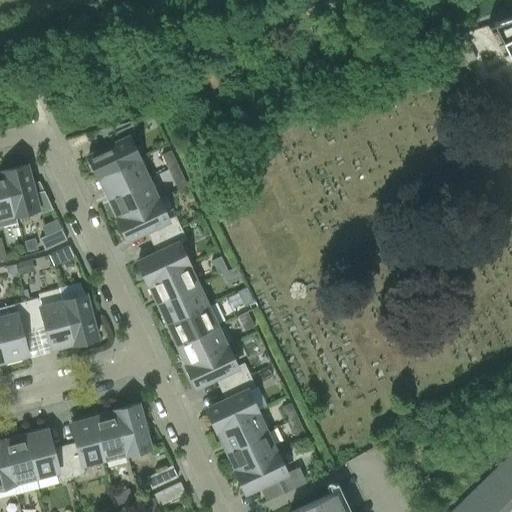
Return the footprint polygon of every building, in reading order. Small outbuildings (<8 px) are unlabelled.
[(511,17),(492,24),(506,52),(511,63),(511,17)] [(452,37),(458,49),(468,44),(462,33),(452,37)] [(458,49),(466,64),(476,59),(468,44),(458,49)] [(87,156),(97,178),(138,159),(128,138),(137,134),(131,122),(104,129),(111,145),(87,156)] [(161,155),(168,170),(177,166),(170,151),(161,155)] [(106,192),(108,197),(147,179),(138,159),(97,178),(104,193),(106,192)] [(26,165),(3,171),(14,214),(36,209),(37,213),(51,209),(43,192),(42,192),(33,192),(26,165)] [(177,166),(168,170),(175,184),(184,180),(177,166)] [(0,227),(4,227),(17,223),(14,214),(3,171),(0,171),(0,227)] [(109,204),(116,219),(157,200),(147,179),(108,197),(111,203),(109,204)] [(150,229),(156,240),(180,228),(175,216),(166,220),(157,200),(116,219),(126,240),(150,229)] [(136,262),(146,283),(187,264),(178,244),(186,240),(180,228),(156,240),(161,251),(136,262)] [(66,240),(61,229),(39,239),(44,250),(66,240)] [(34,239),(24,242),(27,253),(37,250),(34,239)] [(74,257),(69,246),(47,256),(52,267),(74,257)] [(211,261),(218,275),(227,271),(220,256),(211,261)] [(25,261),(14,264),(17,275),(17,276),(28,273),(25,261)] [(14,264),(5,267),(6,273),(11,276),(17,275),(14,264)] [(156,298),(158,303),(197,285),(187,264),(146,283),(153,299),(156,298)] [(236,267),(221,274),(225,283),(240,276),(236,267)] [(158,309),(166,325),(206,306),(197,285),(158,303),(161,308),(158,309)] [(245,288),(236,292),(243,307),(252,302),(245,288)] [(85,295),(62,301),(74,345),(96,339),(85,295)] [(38,298),(25,301),(32,328),(44,325),(50,349),(57,347),(57,349),(74,345),(62,301),(41,307),(38,298)] [(25,301),(0,308),(0,345),(5,363),(21,359),(20,356),(27,355),(21,331),(32,328),(25,301)] [(175,339),(177,344),(216,326),(206,306),(166,325),(173,340),(175,339)] [(246,312),(238,316),(244,331),(253,327),(246,312)] [(178,351),(185,366),(226,347),(216,326),(177,344),(180,350),(178,351)] [(219,376),(224,387),(249,375),(244,363),(235,367),(226,347),(185,366),(195,387),(219,376)] [(205,409),(215,431),(256,412),(246,391),(255,387),(249,375),(224,387),(229,398),(205,409)] [(289,403),(281,407),(288,422),(296,418),(289,403)] [(137,404),(114,410),(126,453),(149,447),(137,404)] [(93,415),(92,416),(104,459),(126,453),(114,410),(98,414),(99,416),(94,418),(93,415)] [(224,445),(227,450),(265,432),(256,412),(215,431),(222,446),(224,445)] [(76,448),(65,451),(72,477),(85,474),(82,465),(104,459),(92,416),(76,420),(77,422),(70,424),(76,448)] [(296,418),(288,422),(295,436),(303,432),(296,418)] [(40,429),(23,434),(35,477),(57,472),(59,481),(72,477),(65,451),(53,454),(47,430),(40,432),(40,429)] [(227,457),(234,472),(275,453),(265,432),(227,450),(229,456),(227,457)] [(18,435),(1,440),(13,483),(35,477),(23,434),(23,436),(18,438),(18,435)] [(0,486),(13,483),(1,440),(0,439),(0,486)] [(511,511),(511,452),(451,511),(511,511)] [(275,453),(234,472),(244,493),(263,484),(270,500),(305,484),(298,468),(294,470),(285,474),(285,473),(275,453)] [(177,477),(172,466),(146,478),(151,489),(177,477)] [(185,494),(179,482),(154,495),(155,497),(159,506),(185,494)] [(351,511),(337,482),(329,486),(332,492),(291,511),(351,511)] [(113,496),(118,505),(132,498),(128,489),(113,496)] [(155,497),(138,504),(141,511),(149,511),(160,507),(159,506),(155,497)]
